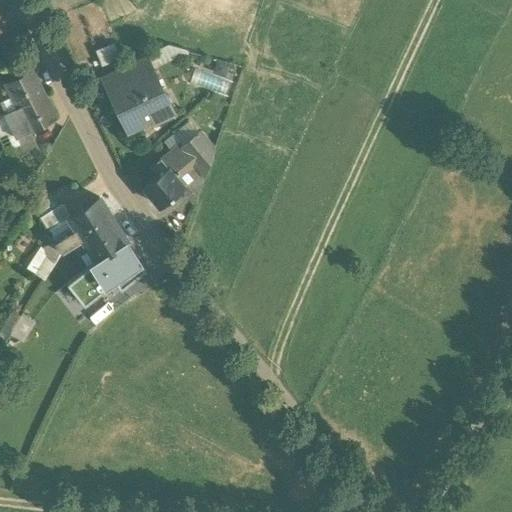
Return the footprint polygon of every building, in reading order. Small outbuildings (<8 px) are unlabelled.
[(146,55),(113,71),(121,87),(117,98),(114,99),(119,109),(118,113),(124,127),(130,128),(146,120),(153,123),(164,118),(158,105),(167,100),(157,80),(158,79),(146,55)] [(31,66),(3,80),(4,82),(0,83),(0,88),(2,93),(8,90),(16,105),(44,91),(31,66)] [(54,86),(44,91),(56,116),(67,110),(54,86)] [(2,93),(0,94),(0,113),(3,112),(16,105),(8,90),(2,93)] [(16,105),(3,112),(16,136),(56,116),(44,91),(16,105)] [(197,132),(181,140),(190,151),(169,169),(183,187),(196,201),(213,150),(197,132)] [(31,135),(10,146),(16,159),(37,148),(31,135)] [(181,140),(150,166),(158,176),(143,188),(159,207),(183,187),(169,169),(190,151),(181,140)] [(44,231),(69,216),(39,169),(23,198),(44,231)] [(112,219),(99,197),(69,216),(80,233),(83,237),(112,219)] [(112,219),(83,237),(83,238),(88,246),(96,260),(126,242),(112,219)] [(71,238),(68,233),(55,241),(62,251),(83,237),(80,233),(71,238)] [(83,238),(73,245),(78,253),(88,246),(83,238)] [(96,260),(67,283),(84,305),(114,281),(138,261),(126,242),(96,260)] [(114,281),(120,291),(145,272),(138,261),(114,281)] [(22,313),(2,343),(21,356),(41,325),(22,313)]
